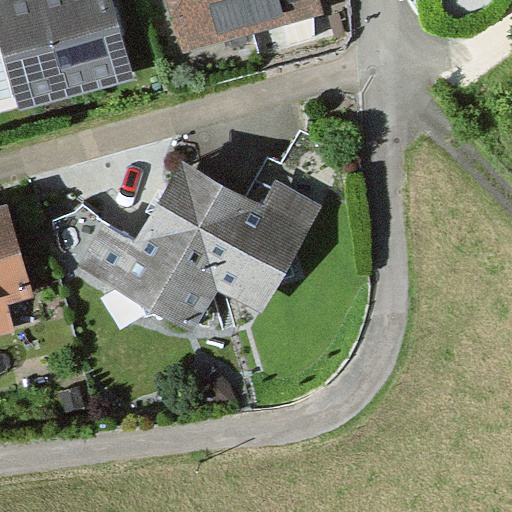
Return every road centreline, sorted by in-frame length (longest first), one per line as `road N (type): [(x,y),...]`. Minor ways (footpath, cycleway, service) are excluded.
road 1 (track): [(380,366),(286,433),(0,467)]
road 2 (residential): [(381,74),(0,180)]
road 3 (residential): [(381,74),(403,278),(380,366)]
